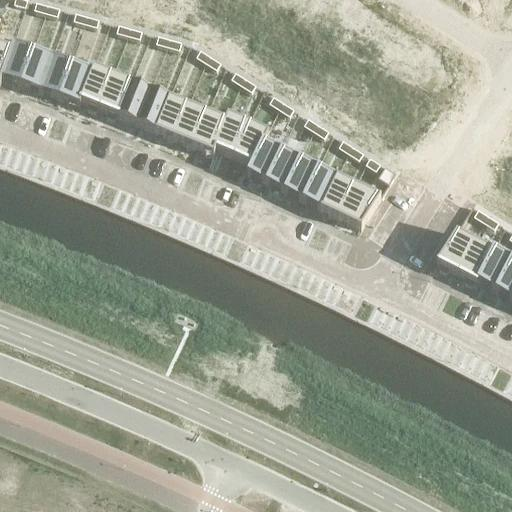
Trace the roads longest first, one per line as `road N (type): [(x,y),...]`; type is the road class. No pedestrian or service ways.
road 1 (residential): [(0,144),(378,298)]
road 2 (residential): [(511,75),(378,298)]
road 3 (unclassified): [(230,465),(0,367)]
road 4 (residential): [(378,298),(511,373)]
